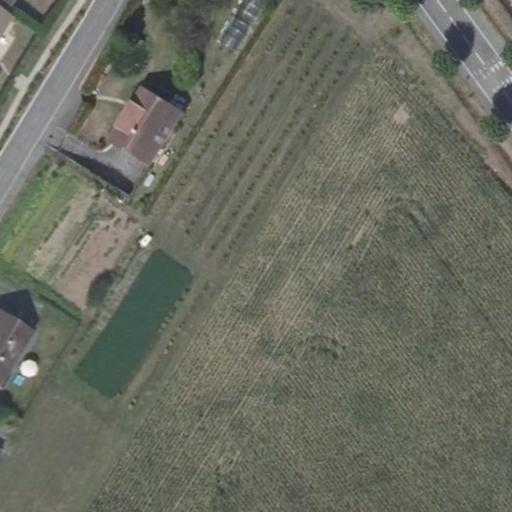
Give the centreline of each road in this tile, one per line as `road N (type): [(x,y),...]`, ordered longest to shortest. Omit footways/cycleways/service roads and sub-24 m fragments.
road 1 (residential): [(0,182),(108,0)]
road 2 (tertiary): [(438,0),(511,101)]
